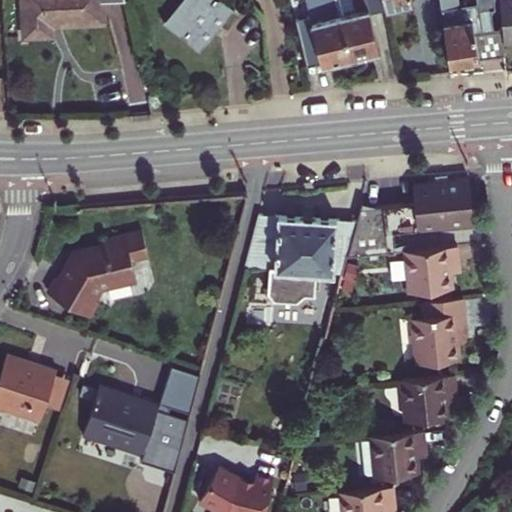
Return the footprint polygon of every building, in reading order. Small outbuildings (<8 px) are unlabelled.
[(22,0),(24,35),(51,34),(51,22),(59,22),(59,24),(103,21),(102,0),(22,0)] [(179,0),(162,21),(177,33),(178,33),(178,34),(179,34),(180,34),(181,34),(182,34),(182,33),(183,33),(183,32),(187,28),(190,31),(187,35),(187,36),(186,37),(186,38),(186,39),(187,40),(187,41),(188,41),(188,42),(199,51),(234,8),(223,0),(215,0),(213,3),(210,1),(210,0),(179,0)] [(299,30),(306,65),(321,62),(322,64),(350,57),(340,13),(324,17),(320,0),(306,0),(313,26),(299,30)] [(383,0),(336,0),(340,13),(350,57),(379,50),(369,11),(385,8),(383,0)] [(439,0),(449,62),(505,53),(503,40),(502,26),(493,28),(490,7),(478,9),(477,1),(453,5),(452,0),(439,0)] [(503,40),(511,38),(511,0),(499,0),(502,26),(503,40)] [(406,63),(427,60),(424,45),(404,49),(406,63)] [(473,222),(468,177),(447,179),(447,174),(434,175),(435,181),(412,183),(414,201),(361,207),(357,220),(348,255),(395,250),(393,231),(473,222)] [(316,270),(344,272),(348,255),(357,220),(354,219),(336,218),(278,214),(260,213),(258,213),(244,265),(269,266),(267,291),(274,299),(297,300),(305,294),(305,293),(315,293),(316,270)] [(90,316),(98,301),(93,298),(100,284),(100,281),(106,279),(118,280),(128,274),(135,272),(131,256),(148,252),(142,227),(98,238),(100,245),(94,246),(91,252),(91,251),(88,250),(86,250),(84,250),(82,251),(80,253),(79,254),(78,255),(73,265),(66,266),(59,278),(55,276),(46,291),(90,316)] [(458,260),(457,244),(404,249),(409,291),(452,287),(450,271),(455,271),(454,261),(458,260)] [(465,328),(462,297),(422,301),(423,315),(411,317),(415,362),(459,358),(457,342),(456,329),(465,328)] [(466,341),(465,328),(456,329),(457,342),(466,341)] [(55,372),(57,368),(36,361),(35,363),(6,354),(0,371),(0,403),(19,410),(18,413),(40,420),(45,404),(55,372)] [(60,409),(70,377),(55,372),(45,404),(60,409)] [(455,389),(453,373),(401,378),(405,420),(448,415),(447,400),(451,399),(450,389),(455,389)] [(142,453),(159,402),(143,396),(142,399),(99,384),(84,432),(127,446),(126,448),(142,453)] [(424,445),(422,429),(370,434),(374,476),(417,471),(416,456),(420,455),(419,445),(424,445)] [(219,465),(199,500),(220,511),(264,511),(274,478),(256,474),(254,481),(240,477),(219,465)] [(163,511),(170,486),(153,482),(144,511),(163,511)] [(393,501),(391,485),(339,490),(341,511),(385,511),(390,511),(389,501),(393,501)]
